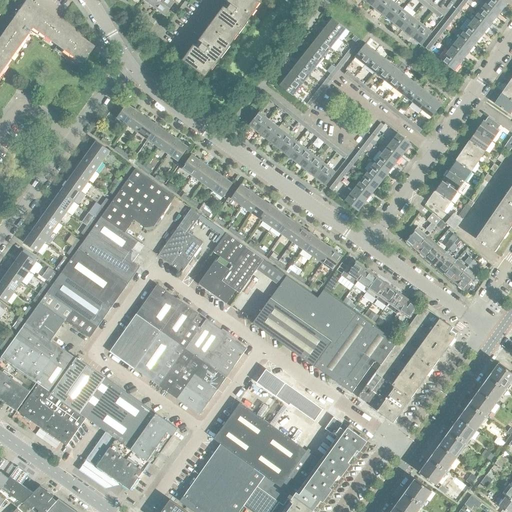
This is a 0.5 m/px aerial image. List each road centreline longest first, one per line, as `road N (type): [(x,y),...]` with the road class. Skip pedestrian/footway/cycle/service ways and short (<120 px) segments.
road 1 (residential): [(366,243),(157,96),(127,60)]
road 2 (tertiary): [(368,511),(497,335)]
road 3 (residential): [(497,335),(366,243)]
road 4 (residential): [(507,267),(463,234),(511,163)]
road 5 (residential): [(433,151),(511,36)]
road 6 (residential): [(0,433),(110,511)]
road 7 (residential): [(0,238),(73,139)]
